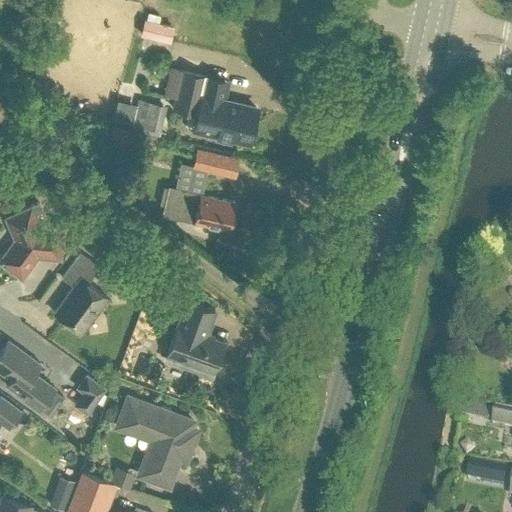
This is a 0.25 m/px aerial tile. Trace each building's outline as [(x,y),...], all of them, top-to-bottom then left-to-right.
[(250,140),(258,105),(226,98),(230,79),(182,68),(173,107),(200,113),(197,128),(218,133),(220,135),(231,137),(233,136),(250,140)] [(159,132),(165,103),(137,97),(136,103),(132,120),(131,126),(159,132)] [(136,103),(118,99),(115,116),(132,120),(136,103)] [(110,128),(107,142),(134,147),(137,134),(110,128)] [(240,186),(246,157),(226,153),(220,182),(240,186)] [(181,161),(176,186),(201,192),(207,168),(192,164),(181,161)] [(9,166),(7,169),(0,178),(0,180),(12,190),(23,176),(9,166)] [(229,228),(235,199),(201,192),(176,186),(169,185),(163,214),(229,228)] [(60,257),(63,230),(64,219),(54,218),(45,212),(40,201),(30,205),(5,217),(14,238),(0,257),(1,262),(18,275),(23,274),(37,255),(60,257)] [(81,331),(107,296),(87,282),(100,265),(79,250),(60,275),(72,284),(53,311),(81,331)] [(163,274),(160,283),(177,290),(180,280),(163,274)] [(166,353),(167,354),(195,364),(193,367),(211,374),(224,340),(206,333),(214,309),(185,299),(166,353)] [(39,408),(55,387),(33,371),(40,362),(7,338),(0,348),(0,370),(10,378),(5,384),(39,408)] [(87,413),(106,387),(85,372),(76,386),(82,390),(73,403),(87,413)] [(0,419),(8,426),(20,409),(0,394),(0,419)] [(160,407),(127,394),(119,416),(123,417),(124,420),(132,423),(135,422),(137,423),(142,433),(151,437),(144,457),(149,459),(143,475),(168,484),(178,459),(181,457),(183,450),(182,447),(187,434),(190,433),(193,426),(191,423),(192,419),(171,411),(170,408),(162,405),(160,407)] [(511,414),(496,411),(493,427),(511,430),(511,414)] [(71,452),(75,465),(91,460),(87,447),(71,452)] [(130,485),(135,472),(115,465),(110,478),(130,485)] [(470,465),(467,482),(480,485),(484,467),(470,465)] [(99,511),(112,480),(81,469),(69,500),(99,511)] [(53,489),(49,503),(64,508),(69,495),(53,489)] [(41,511),(43,510),(29,505),(30,503),(2,493),(0,497),(0,511),(41,511)]
